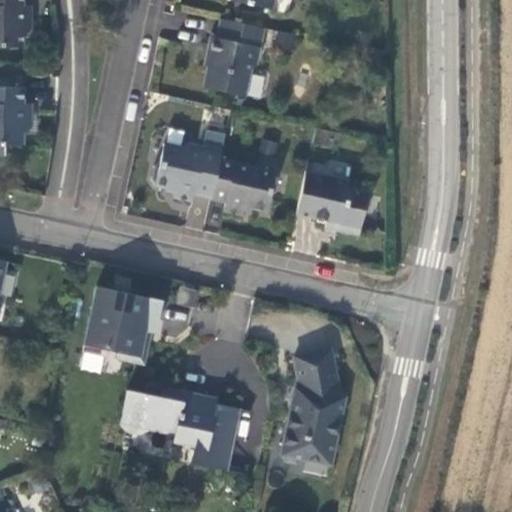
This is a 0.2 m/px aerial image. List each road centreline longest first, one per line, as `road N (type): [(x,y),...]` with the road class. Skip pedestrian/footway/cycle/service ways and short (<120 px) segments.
road 1 (tertiary): [(440,0),(442,158),(410,320)]
road 2 (residential): [(86,257),(140,0)]
road 3 (residential): [(51,250),(77,123),(72,0)]
road 4 (tertiary): [(410,320),(372,511)]
road 5 (residential): [(236,286),(410,320)]
road 6 (residential): [(86,257),(236,286)]
